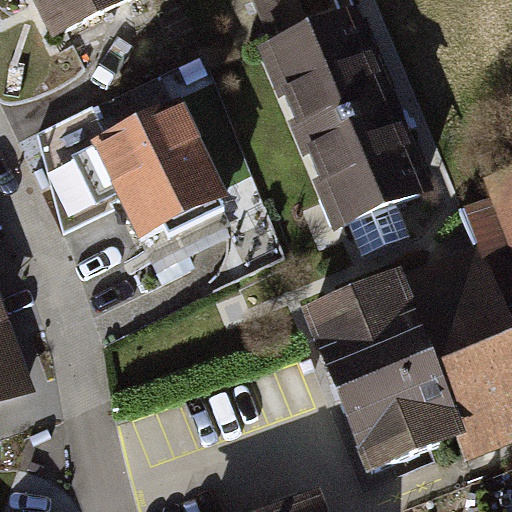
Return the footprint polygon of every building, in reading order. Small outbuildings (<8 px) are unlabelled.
[(39,0),(57,36),(132,0),(39,0)] [(294,0),(266,0),(286,50),(311,39),(294,0)] [(286,50),(281,52),(293,82),(284,86),(333,198),(340,195),(351,222),(348,224),(363,258),(400,242),(387,210),(420,196),(346,24),(311,39),(286,50)] [(223,205),(177,111),(74,162),(92,200),(115,189),(142,244),(163,234),(168,244),(224,217),(219,207),(223,205)] [(511,320),(511,198),(462,216),(484,279),(489,277),(507,323),(511,320)] [(438,268),(395,285),(457,441),(511,419),(511,334),(507,323),(489,277),(484,279),(448,293),(438,268)] [(395,285),(310,318),(372,475),(457,441),(395,285)] [(0,399),(24,391),(0,324),(0,399)]
